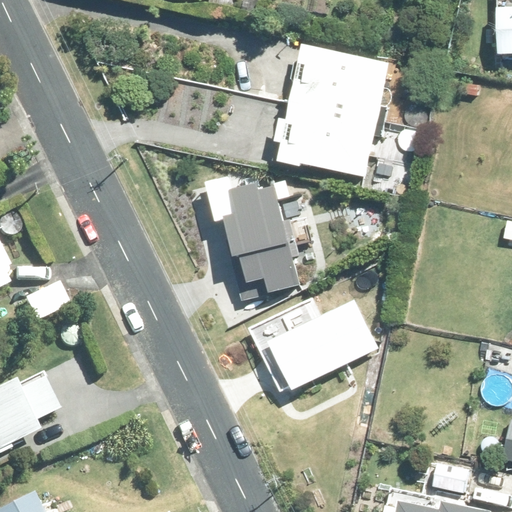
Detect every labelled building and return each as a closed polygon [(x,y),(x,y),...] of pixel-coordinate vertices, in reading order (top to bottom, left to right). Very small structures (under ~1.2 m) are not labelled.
[(511,10),(498,11),(499,56),(511,55),(511,10)] [(380,135),(385,110),(377,108),(387,63),(302,46),(286,122),(278,159),(277,164),(301,169),(302,164),(363,177),(372,133),(380,135)] [(387,221),(385,235),(397,237),(400,222),(387,221)] [(283,296),(283,299),(331,306),(340,241),(337,241),(339,231),(314,227),(313,235),(293,232),(289,261),(275,259),(270,294),(283,296)] [(0,240),(0,289),(12,283),(5,268),(12,264),(0,240)] [(46,288),(27,298),(36,317),(55,308),(46,288)] [(372,298),(371,314),(382,316),(384,300),(372,298)] [(331,319),(325,359),(363,364),(363,358),(370,359),(371,352),(364,351),(368,325),(331,319)] [(511,392),(511,375),(484,370),(478,404),(509,409),(511,392)] [(38,422),(64,410),(47,376),(22,389),(17,380),(0,387),(0,452),(42,431),(38,422)] [(127,414),(116,392),(85,407),(96,429),(127,414)] [(503,462),(511,463),(511,420),(503,462)] [(484,433),(500,435),(502,423),(485,421),(484,433)] [(47,511),(37,492),(0,511),(47,511)] [(385,508),(384,511),(488,511),(442,502),(440,511),(398,503),(396,511),(385,508)]
